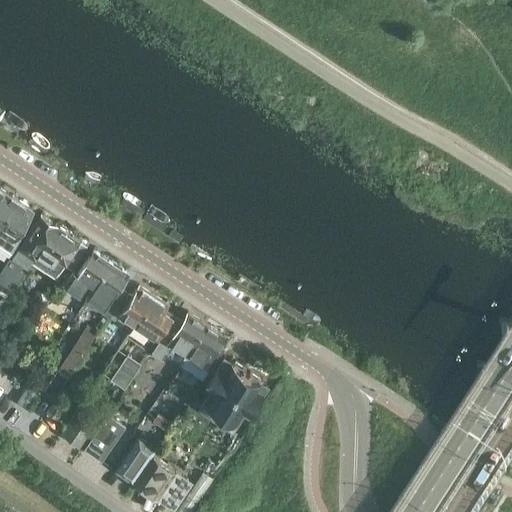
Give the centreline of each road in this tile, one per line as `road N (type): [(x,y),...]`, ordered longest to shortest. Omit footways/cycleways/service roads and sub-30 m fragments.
road 1 (tertiary): [(0,160),(344,380)]
road 2 (secondary): [(417,511),(511,365)]
road 3 (residential): [(118,511),(0,428)]
road 4 (tertiary): [(356,511),(355,406),(344,380)]
